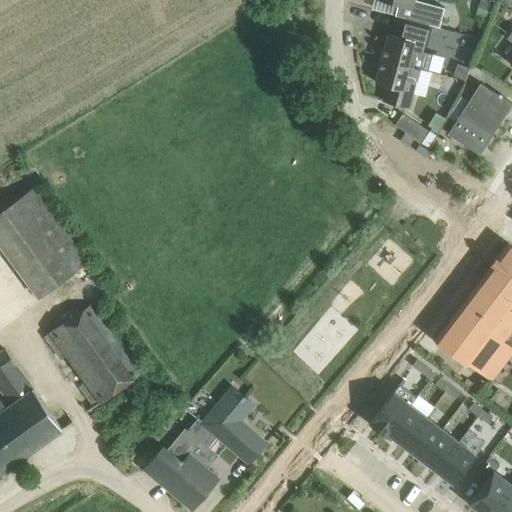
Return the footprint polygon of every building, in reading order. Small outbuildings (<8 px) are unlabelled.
[(388,0),(399,3),(395,15),(406,17),(415,20),(420,0),(419,0),(388,0)] [(445,7),(420,0),(415,20),(430,24),(440,26),(445,7)] [(495,3),(486,0),(480,0),(476,15),(490,19),(495,3)] [(389,34),(382,58),(413,65),(421,68),(429,70),(433,53),(423,50),(425,43),(430,24),(415,20),(406,17),(401,37),(389,34)] [(413,65),(382,58),(376,81),(388,85),(383,100),(410,107),(418,80),(421,68),(413,65)] [(458,63),(453,75),(465,79),(470,68),(458,63)] [(448,133),(481,153),(511,103),(511,101),(481,82),(448,133)] [(319,133),(305,101),(280,112),(295,144),(319,133)] [(397,124),(398,125),(424,141),(431,130),(404,112),(397,124)] [(400,140),(409,146),(415,137),(406,131),(400,140)] [(0,213),(0,243),(39,296),(91,259),(38,186),(0,213)] [(435,338),(468,363),(469,361),(491,378),(492,378),(494,380),(511,356),(511,346),(503,339),(511,327),(511,308),(510,307),(511,305),(511,244),(508,242),(481,278),(435,338)] [(140,374),(139,373),(92,303),(50,332),(101,402),(140,374)] [(0,411),(0,473),(63,428),(18,366),(18,365),(6,348),(0,352),(0,387),(11,403),(0,411)] [(418,358),(413,365),(422,372),(427,366),(418,358)] [(437,373),(427,366),(422,372),(432,379),(437,373)] [(451,384),(441,376),(436,383),(446,390),(451,384)] [(400,382),(369,422),(387,436),(390,433),(411,404),(417,396),(400,382)] [(460,391),(451,384),(446,390),(455,397),(460,391)] [(238,422),(254,403),(239,390),(234,386),(204,422),(199,417),(191,427),(189,425),(187,428),(186,427),(168,449),(163,445),(144,468),(192,509),(219,477),(191,453),(201,441),(204,444),(215,432),(250,462),(267,442),(255,432),(253,434),(238,422)] [(484,409),(474,402),(469,408),(479,415),(484,409)] [(427,416),(411,404),(390,433),(405,444),(427,416)] [(493,416),(484,409),(479,415),(489,423),(493,416)] [(427,416),(405,444),(421,457),(443,428),(427,416)] [(443,428),(421,457),(437,469),(459,441),(443,428)] [(459,441),(437,469),(454,482),(476,453),(459,441)] [(487,479),(470,501),(484,511),(491,511),(511,485),(511,483),(495,470),(500,464),(489,456),(477,472),(487,479)] [(511,511),(511,485),(491,511),(511,511)]
